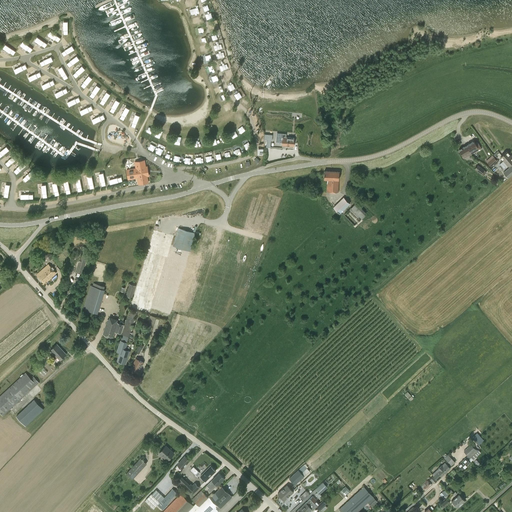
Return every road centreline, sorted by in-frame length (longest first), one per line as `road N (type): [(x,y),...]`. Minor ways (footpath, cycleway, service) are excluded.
road 1 (unclassified): [(280,511),(126,386),(15,260)]
road 2 (unclassified): [(329,164),(55,219)]
road 3 (unclassified): [(329,164),(396,151),(469,116),(511,120)]
